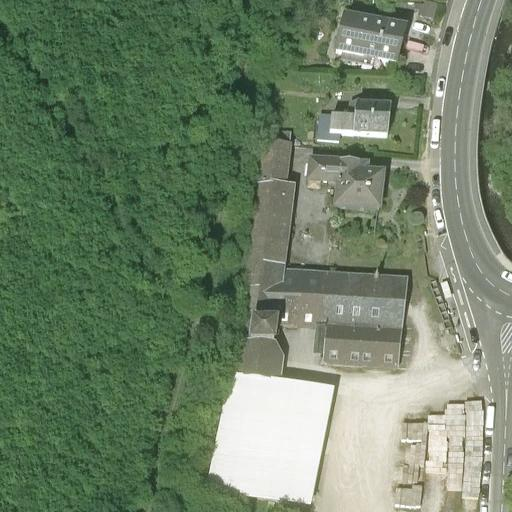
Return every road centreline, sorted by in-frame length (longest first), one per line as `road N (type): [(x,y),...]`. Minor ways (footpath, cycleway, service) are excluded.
road 1 (track): [(144,511),(220,193),(247,0)]
road 2 (secondary): [(481,0),(457,105),(459,210),(479,265),(510,293)]
road 3 (secondary): [(510,293),(500,329),(501,511)]
